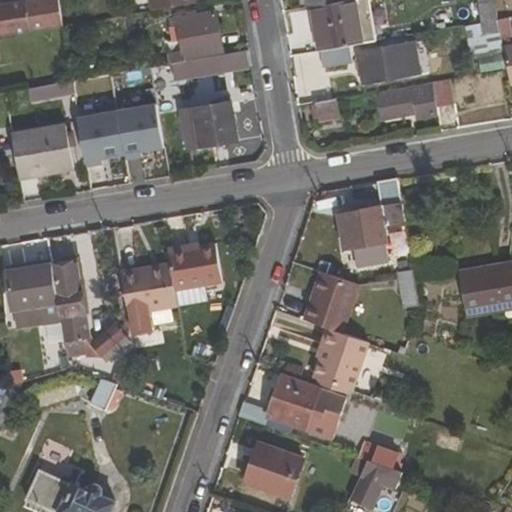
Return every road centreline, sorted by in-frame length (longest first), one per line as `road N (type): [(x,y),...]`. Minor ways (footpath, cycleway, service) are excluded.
road 1 (residential): [(184,511),(291,181)]
road 2 (unclassified): [(0,227),(291,181)]
road 3 (unclassified): [(291,181),(511,141)]
road 4 (residential): [(291,181),(260,0)]
